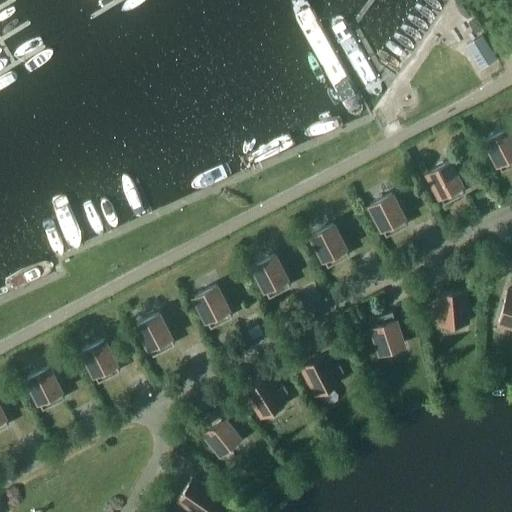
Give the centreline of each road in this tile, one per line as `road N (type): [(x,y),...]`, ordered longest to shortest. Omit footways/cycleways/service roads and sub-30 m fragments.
road 1 (residential): [(149,405),(501,215)]
road 2 (residential): [(0,485),(149,405)]
